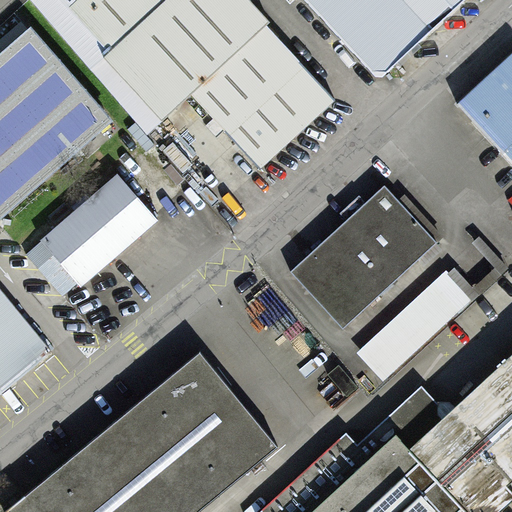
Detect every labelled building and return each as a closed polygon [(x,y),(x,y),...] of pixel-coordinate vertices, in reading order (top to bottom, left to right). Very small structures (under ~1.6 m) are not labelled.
[(32,0),(148,124),(186,90),(258,167),(330,100),(236,0),(32,0)] [(320,0),(388,72),(465,0),(320,0)] [(124,119),(43,24),(0,60),(0,216),(4,222),(124,119)] [(511,49),(455,101),(511,165),(511,49)] [(121,168),(36,242),(77,289),(161,215),(121,168)] [(389,181),(291,271),(342,328),(441,237),(389,181)] [(0,273),(0,395),(60,346),(0,273)] [(205,342),(0,509),(2,511),(188,511),(281,436),(205,342)] [(511,511),(511,355),(419,443),(404,427),(310,511),(511,511)]
